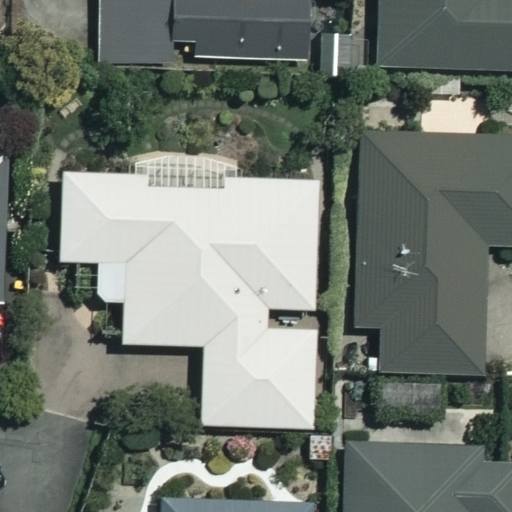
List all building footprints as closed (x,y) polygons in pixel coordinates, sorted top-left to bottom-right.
[(129,0),(92,0),(93,66),(131,65),(129,0)] [(295,56),(293,0),(166,0),(168,60),(295,56)] [(511,0),(369,0),(371,72),(511,68),(511,0)] [(511,137),(348,138),(349,326),(373,326),(374,408),(428,408),(428,373),(473,373),(473,245),(511,244),(511,137)] [(213,180),(212,170),(51,171),(52,260),(89,260),(89,298),(114,298),(114,343),(193,343),(193,425),(307,424),(306,179),(213,180)] [(503,511),(507,451),(339,443),(335,511),(503,511)] [(299,511),(300,502),(152,500),(152,511),(299,511)]
